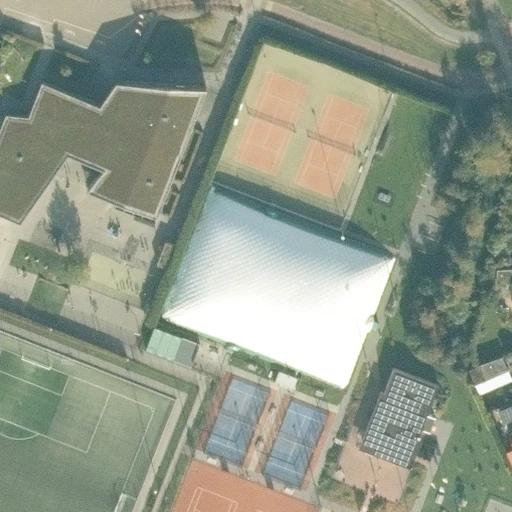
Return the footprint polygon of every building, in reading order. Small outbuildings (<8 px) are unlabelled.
[(99,104),(41,82),(27,116),(5,114),(0,126),(0,214),(20,222),(67,153),(102,167),(86,188),(156,215),(205,86),(115,80),(99,104)] [(426,232),(417,263),(440,270),(449,238),(426,232)] [(176,246),(165,242),(156,264),(167,268),(176,246)] [(511,269),(496,269),(496,282),(505,282),(505,289),(510,289),(510,298),(511,298),(511,269)] [(182,335),(172,361),(189,367),(199,341),(182,335)] [(501,357),(477,365),(484,380),(507,370),(501,357)] [(393,368),(363,446),(408,463),(438,385),(393,368)] [(273,383),(291,390),(296,377),(277,370),(273,383)] [(511,401),(497,408),(503,422),(511,418),(511,401)] [(501,446),(504,452),(511,448),(511,443),(511,441),(501,446)]
